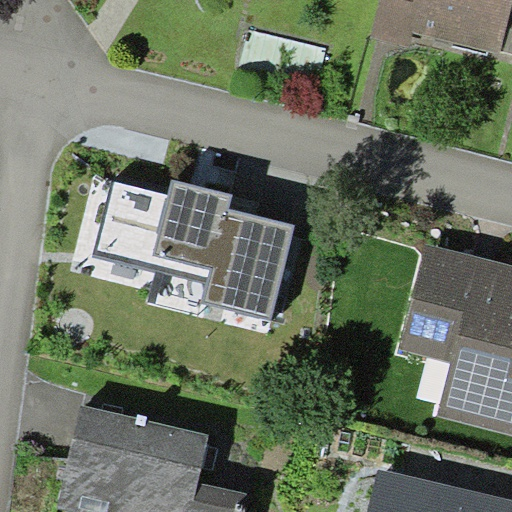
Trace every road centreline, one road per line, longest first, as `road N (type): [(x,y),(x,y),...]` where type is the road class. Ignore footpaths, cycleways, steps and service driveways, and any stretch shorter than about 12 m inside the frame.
road 1 (residential): [(23,75),(511,207)]
road 2 (residential): [(0,255),(23,75)]
